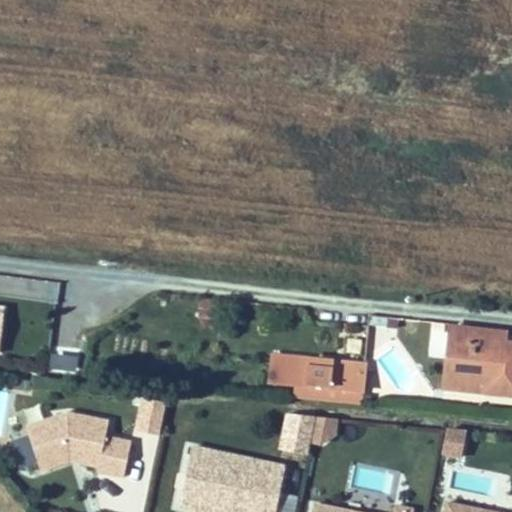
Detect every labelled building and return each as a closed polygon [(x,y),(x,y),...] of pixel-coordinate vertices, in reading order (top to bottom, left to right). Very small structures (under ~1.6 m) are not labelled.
[(197,319),(214,320),(215,300),(197,299),(197,319)] [(511,343),(510,344),(511,333),(497,332),(460,329),(454,329),(449,390),(489,393),(511,394),(511,343)] [(54,350),(52,369),(77,372),(79,353),(54,350)] [(368,362),(272,354),(270,385),(296,387),(295,397),(364,403),(368,362)] [(168,403),(144,397),(137,427),(161,433),(168,403)] [(123,473),(128,439),(103,435),(105,419),(63,413),(23,428),(39,471),(68,459),(97,463),(96,470),(123,473)] [(309,421),(301,419),(297,434),(305,436),(309,421)] [(338,422),(318,420),(316,441),(336,443),(338,422)] [(472,433),(449,429),(443,458),(467,462),(472,433)] [(220,511),(277,511),(286,465),(265,461),(193,448),(190,462),(182,505),(220,511)] [(295,511),(298,496),(284,493),(280,511),(295,511)] [(394,511),(364,511),(315,502),(313,511),(414,511),(415,509),(395,505),(394,511)] [(501,511),(450,503),(448,511),(501,511)]
